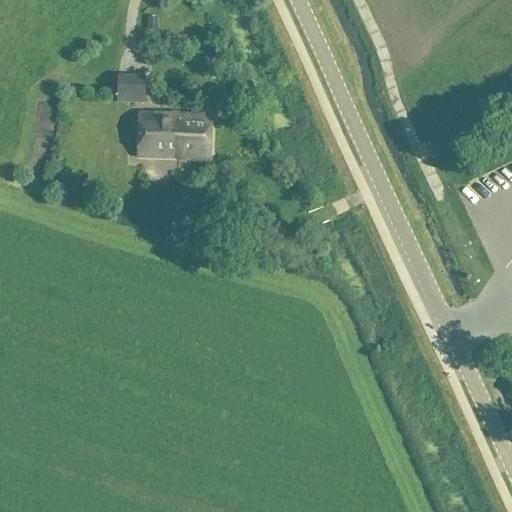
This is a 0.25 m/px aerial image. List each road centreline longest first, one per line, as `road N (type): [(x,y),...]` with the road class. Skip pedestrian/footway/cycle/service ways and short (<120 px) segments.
road 1 (unclassified): [(511,464),(298,0)]
road 2 (track): [(450,199),(421,161),(357,0)]
